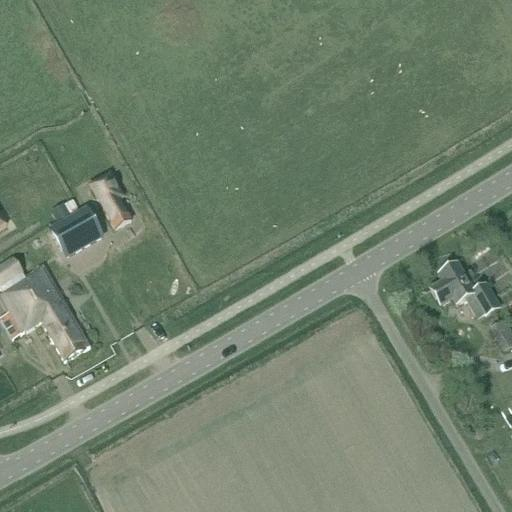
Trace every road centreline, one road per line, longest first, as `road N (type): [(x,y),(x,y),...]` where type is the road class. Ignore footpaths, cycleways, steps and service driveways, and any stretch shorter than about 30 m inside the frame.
road 1 (tertiary): [(0,482),(361,276)]
road 2 (unclassified): [(502,511),(361,276)]
road 3 (tertiary): [(511,180),(361,276)]
